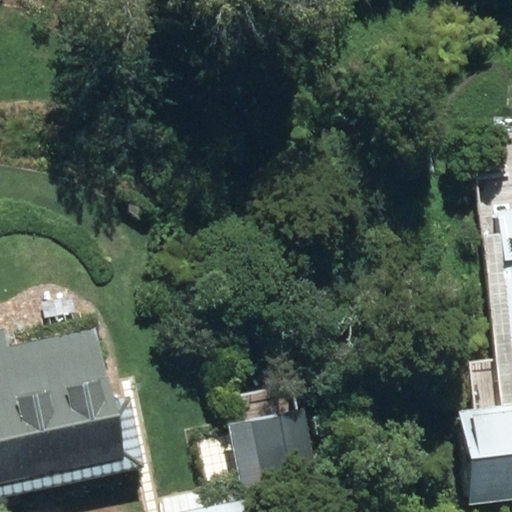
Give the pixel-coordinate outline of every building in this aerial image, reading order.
[(431,126),(400,129),(403,178),(435,175),(431,126)] [(482,243),(501,414),(453,420),(462,510),(511,505),(511,214),(494,216),(497,241),(482,243)] [(6,331),(0,332),(0,499),(145,469),(131,398),(108,403),(94,336),(10,353),(6,331)] [(250,424),(263,491),(313,481),(299,414),(250,424)] [(261,511),(258,495),(163,511),(261,511)]
